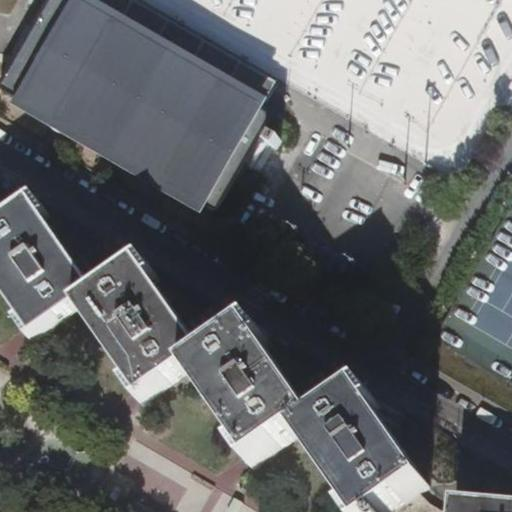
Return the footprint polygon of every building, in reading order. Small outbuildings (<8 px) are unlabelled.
[(233,84),(124,20),(120,28),(71,0),(56,0),(3,92),(220,217),(277,118),(229,91),(233,84)] [(124,20),(233,84),(266,103),(276,86),(126,0),(90,0),(90,1),(124,20)] [(282,141),(274,137),(270,145),(278,149),(282,141)] [(36,344),(84,311),(102,298),(49,221),(54,218),(41,200),(21,214),(0,228),(0,283),(27,323),(23,326),(27,331),(31,337),(36,344)] [(151,265),(102,298),(84,311),(136,387),(132,389),(137,396),(140,401),(145,408),(195,374),(212,362),(160,287),(159,285),(162,283),(163,282),(151,265)] [(361,299),(335,284),(326,300),(352,315),(361,299)] [(262,328),(212,362),(195,374),(247,450),(243,453),(248,461),(250,464),(255,471),(304,437),(322,426),(269,350),(274,346),(262,328)] [(371,392),(322,426),(304,437),(355,511),(395,511),(422,494),(431,488),(379,412),(383,410),(371,392)] [(447,511),(441,510),(434,505),(422,494),(395,511),(447,511)] [(240,511),(244,506),(234,500),(227,511),(240,511)]
